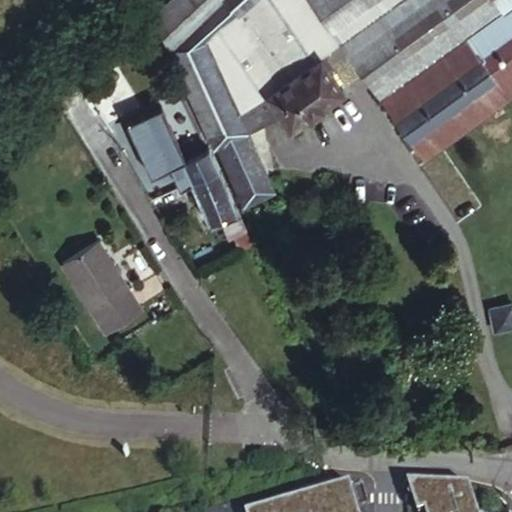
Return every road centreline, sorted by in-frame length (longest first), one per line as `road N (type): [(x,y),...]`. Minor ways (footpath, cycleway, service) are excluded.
road 1 (unclassified): [(275,423),(71,103)]
road 2 (unclassified): [(275,423),(86,423),(0,387)]
road 3 (unclassified): [(511,471),(387,468)]
road 4 (unclassified): [(387,468),(323,457),(275,423)]
